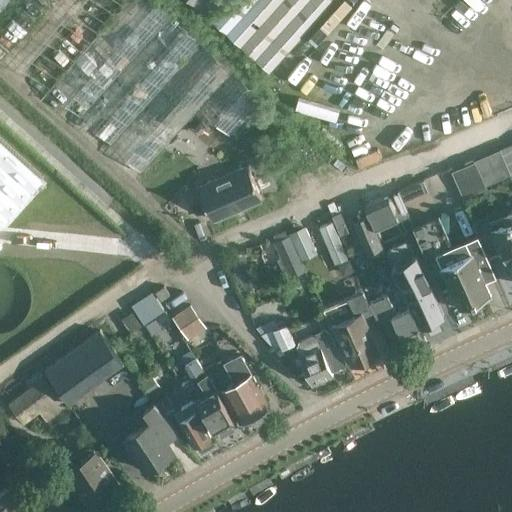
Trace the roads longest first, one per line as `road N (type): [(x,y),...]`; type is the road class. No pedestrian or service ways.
road 1 (tertiary): [(165,511),(307,430),(511,329)]
road 2 (unknown): [(0,84),(202,265),(218,299)]
road 3 (unknown): [(307,430),(218,299)]
